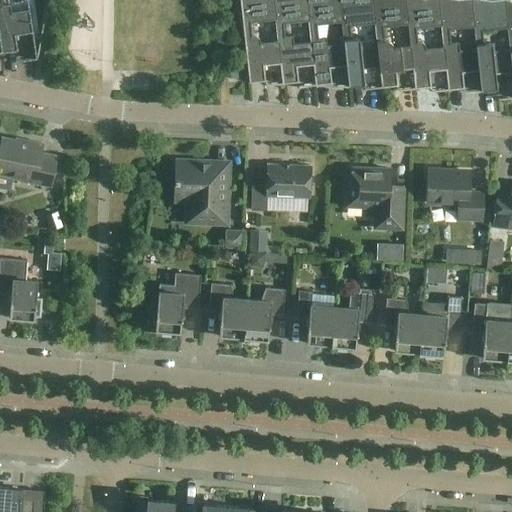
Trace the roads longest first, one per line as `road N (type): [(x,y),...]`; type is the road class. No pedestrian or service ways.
road 1 (residential): [(511,130),(126,112),(0,86)]
road 2 (residential): [(511,407),(0,364)]
road 3 (residential): [(377,475),(117,453)]
road 4 (residential): [(511,486),(377,475)]
